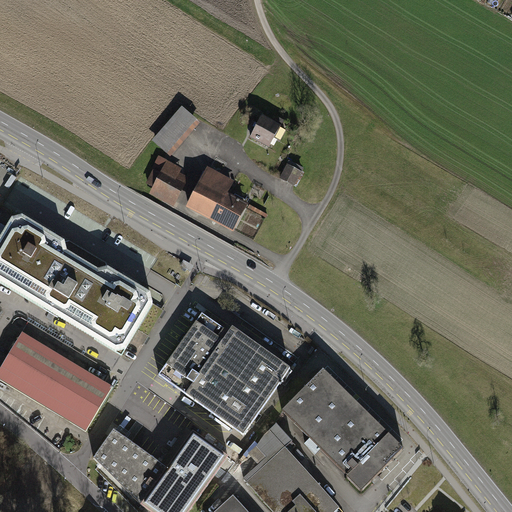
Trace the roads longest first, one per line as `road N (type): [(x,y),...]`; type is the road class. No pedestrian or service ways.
road 1 (secondary): [(503,511),(436,427),(301,303),(0,122)]
road 2 (track): [(258,0),(276,43),(331,105),(340,143),(334,187),(271,282)]
road 3 (unclassified): [(364,511),(413,452),(322,357),(306,377)]
road 4 (unclassified): [(76,467),(183,297)]
road 5 (track): [(316,216),(200,141)]
